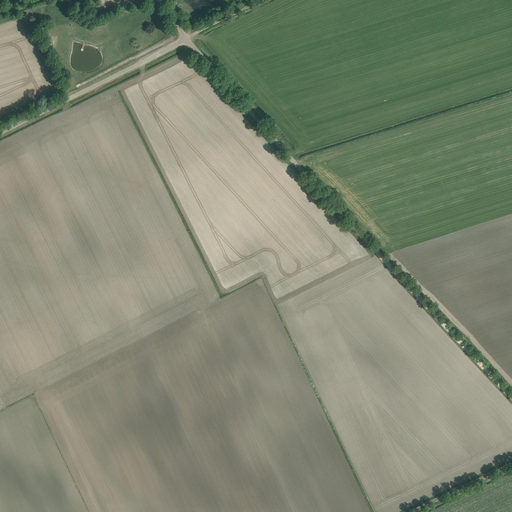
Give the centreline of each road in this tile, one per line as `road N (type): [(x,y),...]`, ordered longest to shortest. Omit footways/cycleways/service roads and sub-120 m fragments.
road 1 (track): [(511,397),(185,38)]
road 2 (unclassified): [(0,133),(185,38),(160,0)]
